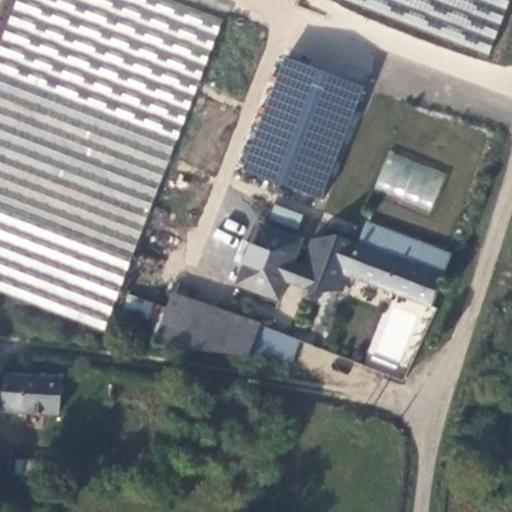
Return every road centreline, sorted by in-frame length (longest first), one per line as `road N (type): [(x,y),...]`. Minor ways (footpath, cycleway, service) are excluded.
road 1 (unclassified): [(511,180),(441,405),(420,511)]
road 2 (track): [(190,0),(265,28),(345,25),(511,85)]
